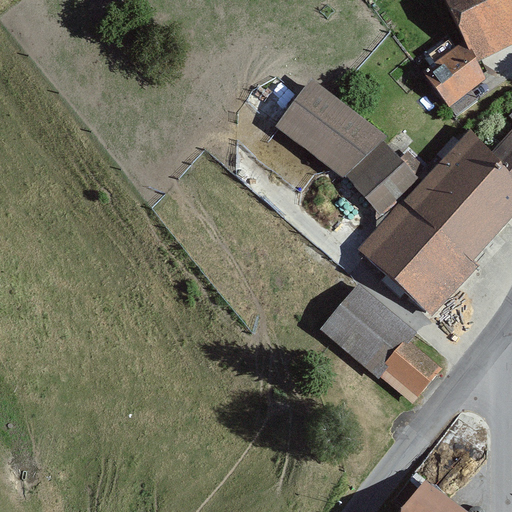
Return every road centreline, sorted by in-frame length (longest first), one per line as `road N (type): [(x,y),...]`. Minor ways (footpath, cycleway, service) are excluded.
road 1 (residential): [(358,511),(471,366)]
road 2 (residential): [(471,366),(506,420),(506,511)]
